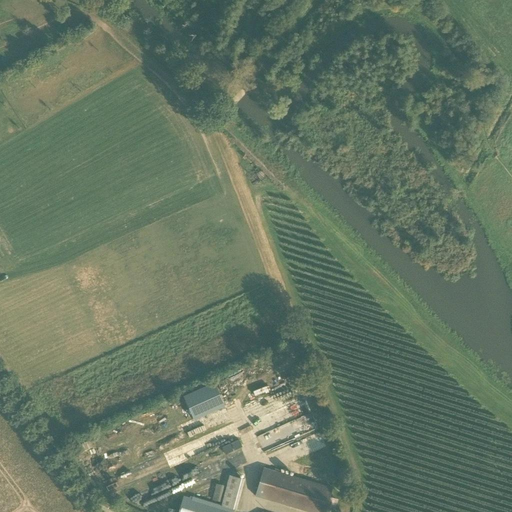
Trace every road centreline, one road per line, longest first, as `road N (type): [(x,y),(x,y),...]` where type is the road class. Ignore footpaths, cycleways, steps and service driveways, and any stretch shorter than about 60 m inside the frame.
road 1 (track): [(221,120),(218,134),(289,326),(314,364),(360,483),(358,511)]
road 2 (unclassified): [(107,511),(66,473),(0,382)]
